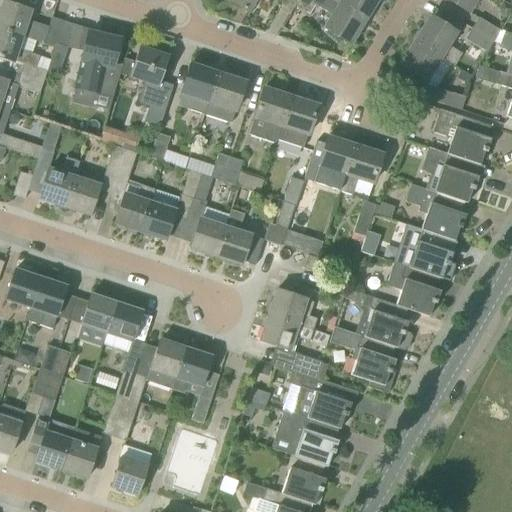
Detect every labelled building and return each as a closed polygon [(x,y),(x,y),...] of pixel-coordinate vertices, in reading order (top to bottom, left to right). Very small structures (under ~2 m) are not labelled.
[(249,13),(257,0),(233,0),(231,3),(249,13)] [(294,7),(298,0),(283,0),(278,9),(289,16),(294,7)] [(310,3),(312,0),(298,0),(294,7),(304,13),(306,10),(311,13),(316,6),(310,3)] [(359,31),(365,21),(331,0),(312,0),(310,3),(316,6),(332,16),(323,29),(351,45),(359,32),(362,34),(362,32),(359,31)] [(378,0),(331,0),(365,21),(371,11),(374,13),(375,12),(372,10),(378,0)] [(478,0),(446,0),(469,15),(478,0)] [(27,21),(30,11),(3,3),(0,12),(0,30),(21,38),(32,41),(31,42),(53,49),(55,44),(63,22),(51,18),(48,28),(27,21)] [(420,32),(414,42),(441,59),(452,66),(454,67),(461,55),(448,47),(456,35),(429,17),(421,31),(418,29),(417,30),(420,32)] [(478,19),(471,30),(493,43),(499,32),(478,19)] [(75,26),(63,22),(55,44),(68,49),(75,26)] [(42,84),(46,72),(35,69),(39,58),(17,51),(21,38),(0,30),(0,58),(13,63),(10,73),(42,84)] [(486,54),(493,43),(471,30),(465,41),(486,54)] [(112,68),(119,41),(88,33),(81,61),(82,61),(82,63),(87,65),(85,74),(79,72),(75,89),(99,95),(102,78),(104,66),(112,68)] [(441,59),(414,42),(408,51),(406,49),(405,50),(408,52),(399,65),(427,82),(428,81),(438,87),(452,66),(441,59)] [(139,48),(134,63),(124,59),(119,75),(129,78),(128,80),(144,85),(138,103),(149,107),(144,122),(158,127),(172,87),(160,83),(168,57),(139,48)] [(206,69),(191,64),(181,95),(177,107),(204,117),(218,74),(207,70),(208,67),(207,66),(206,69)] [(511,90),(511,93),(506,118),(511,119),(511,77),(497,72),(493,84),(511,90)] [(42,84),(10,73),(7,82),(0,80),(0,108),(9,112),(17,87),(27,90),(38,96),(42,84)] [(228,77),(218,74),(204,117),(230,125),(235,113),(245,82),(230,77),(231,74),(229,74),(228,77)] [(422,85),(418,97),(461,111),(465,99),(422,85)] [(277,142),(290,98),(280,94),(281,91),(280,90),(279,94),(264,88),(248,136),(275,144),(275,141),(277,142)] [(308,138),(317,106),(303,101),(303,98),(302,98),(301,101),(290,98),(277,142),(302,150),(306,137),(308,138)] [(37,160),(40,150),(41,148),(2,135),(10,112),(9,112),(0,108),(0,147),(5,149),(37,160)] [(451,139),(446,155),(446,156),(467,163),(467,162),(479,166),(484,152),(486,153),(490,140),(476,135),(480,125),(489,128),(490,127),(440,110),(432,133),(451,139)] [(61,130),(49,126),(41,148),(40,150),(53,154),(61,130)] [(127,131),(123,144),(135,149),(140,136),(127,131)] [(148,159),(161,163),(169,139),(156,135),(148,159)] [(328,190),(339,193),(355,146),(344,143),(345,139),(344,139),(343,142),(328,137),(318,167),(334,172),(328,190)] [(366,150),(355,146),(339,193),(351,198),(357,180),(372,185),(382,155),(367,150),(368,147),(367,146),(366,150)] [(99,186),(74,178),(64,208),(68,210),(68,211),(74,213),(75,212),(90,217),(97,192),(110,196),(123,151),(111,147),(99,186)] [(463,173),(467,163),(446,156),(446,155),(426,148),(419,170),(431,176),(437,178),(432,192),(432,194),(454,201),(454,200),(466,204),(471,190),(474,191),(478,178),(463,173)] [(136,155),(123,151),(110,196),(121,199),(116,218),(114,224),(128,229),(128,231),(135,233),(135,231),(140,233),(153,190),(127,182),(136,155)] [(230,158),(218,154),(210,178),(212,179),(222,182),(230,158)] [(74,178),(79,163),(65,158),(60,174),(46,169),(38,200),(52,204),(52,206),(59,208),(59,207),(64,208),(74,178)] [(242,162),(230,158),(222,182),(234,186),(242,162)] [(151,237),(165,242),(175,215),(185,219),(186,219),(200,176),(188,172),(180,196),(178,195),(177,198),(153,191),(153,190),(140,233),(144,234),(143,236),(150,238),(151,237)] [(11,197),(24,201),(32,178),(19,174),(11,197)] [(215,258),(226,229),(200,220),(206,202),(205,201),(212,179),(210,178),(209,179),(200,176),(186,219),(185,219),(179,240),(191,244),(189,249),(204,254),(204,256),(210,258),(211,257),(215,258)] [(283,204),(294,207),(302,183),(291,180),(283,204)] [(417,213),(425,215),(420,231),(420,232),(441,239),(442,238),(454,242),(458,228),(461,229),(465,216),(451,211),(454,201),(432,194),(432,192),(425,189),(425,190),(410,185),(405,203),(418,207),(417,213)] [(363,202),(353,234),(350,242),(362,246),(364,238),(365,238),(375,206),(363,202)] [(294,207),(283,204),(275,227),(286,231),(294,207)] [(241,266),(250,237),(250,236),(238,232),(243,216),(231,211),(229,216),(226,229),(215,258),(220,259),(219,261),(226,263),(226,262),(241,266)] [(438,249),(441,239),(420,232),(420,231),(405,226),(398,249),(413,254),(408,269),(429,276),(441,280),(446,266),(448,267),(452,254),(438,249)] [(281,247),(292,251),(297,234),(286,230),(281,247)] [(303,270),(313,273),(317,259),(307,256),(303,270)] [(395,306),(397,308),(429,318),(433,304),(435,305),(440,292),(425,287),(429,276),(408,269),(393,264),(385,288),(400,292),(395,306)] [(29,275),(14,270),(4,301),(30,309),(40,279),(36,278),(36,276),(30,274),(29,275)] [(45,281),(40,279),(30,309),(25,323),(39,327),(39,326),(51,330),(55,318),(66,288),(51,283),(52,281),(45,279),(45,281)] [(346,291),(322,282),(318,294),(341,303),(346,291)] [(310,303),(314,292),(287,283),(284,293),(276,290),(271,305),(270,305),(268,312),(269,312),(267,317),(312,331),(315,320),(308,318),(312,304),(310,303)] [(393,318),(397,308),(395,306),(357,294),(353,306),(361,313),(354,335),(363,338),(362,339),(384,346),(403,352),(407,350),(411,338),(409,334),(404,333),(408,323),(393,318)] [(105,301),(90,296),(79,326),(105,334),(115,304),(112,303),(112,302),(105,299),(105,301)] [(120,306),(115,304),(105,334),(101,346),(127,354),(114,397),(126,401),(140,357),(128,352),(142,313),(127,308),(128,307),(121,304),(120,306)] [(298,339),(309,342),(312,331),(267,317),(266,321),(265,320),(262,327),(264,327),(259,342),(293,353),(298,339)] [(381,357),(384,346),(362,339),(363,338),(354,335),(353,336),(357,337),(349,360),(355,362),(353,369),(351,376),(369,382),(367,388),(387,395),(394,374),(391,373),(395,361),(381,357)] [(140,357),(126,401),(137,404),(144,382),(171,391),(184,349),(181,348),(181,346),(174,344),(174,345),(159,341),(155,355),(142,351),(140,357)] [(46,347),(38,371),(50,375),(57,351),(46,347)] [(184,349),(171,391),(184,395),(185,392),(199,397),(191,421),(202,425),(218,376),(206,372),(211,358),(196,353),(197,352),(190,349),(189,351),(184,349)] [(50,375),(61,379),(69,355),(57,351),(50,375)] [(320,362),(295,354),(290,371),(292,372),(316,379),(320,369),(318,368),(320,362)] [(50,375),(38,371),(31,395),(42,399),(50,375)] [(350,392),(350,391),(316,379),(292,372),(288,384),(300,388),(291,414),(327,426),(339,430),(344,417),(346,417),(351,404),(336,399),(339,388),(350,392)] [(61,379),(50,375),(42,399),(53,403),(61,379)] [(265,405),(268,396),(250,390),(247,398),(265,405)] [(101,435),(113,439),(126,401),(114,397),(101,435)] [(251,417),(254,408),(263,411),(265,405),(247,398),(242,414),(251,417)] [(124,443),(137,404),(126,401),(113,439),(124,443)] [(0,450),(11,454),(20,425),(18,425),(19,421),(21,422),(24,413),(1,405),(0,408),(0,450)] [(323,437),(327,426),(291,414),(283,411),(276,433),(292,438),(286,455),(290,456),(314,464),(327,468),(331,454),(334,455),(338,442),(323,437)] [(61,471),(74,429),(41,418),(39,423),(36,422),(29,443),(40,447),(35,462),(49,467),(49,468),(56,471),(56,470),(61,471)] [(86,479),(96,451),(101,438),(74,429),(61,471),(65,472),(64,473),(71,476),(72,474),(86,479)] [(311,475),(314,464),(290,456),(286,468),(289,469),(281,495),(302,502),(314,506),(319,492),(321,493),(325,480),(311,475)] [(137,496),(147,467),(120,458),(111,488),(115,489),(115,491),(122,493),(122,492),(137,496)] [(298,511),(302,502),(281,495),(245,484),(242,496),(256,500),(252,511),(298,511)]
